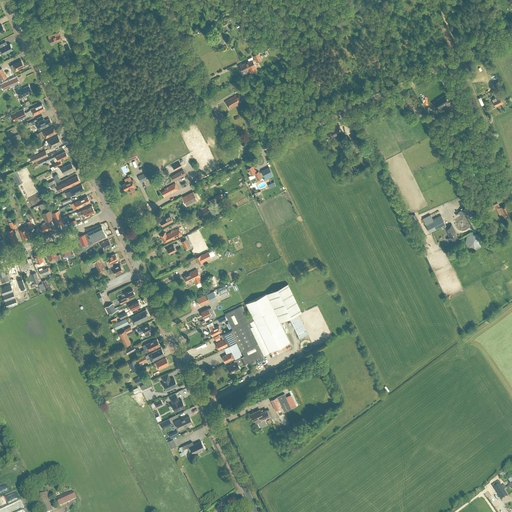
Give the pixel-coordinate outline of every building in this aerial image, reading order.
[(65,32),(70,29),(68,23),(67,23),(65,18),(61,20),(62,22),(59,23),(58,20),(53,22),(56,30),(62,27),(64,32),(65,32)] [(63,39),(60,33),(57,35),(56,33),(48,36),(49,38),(51,44),(63,39)] [(228,41),(225,33),(214,39),(216,43),(220,41),(222,44),(228,41)] [(0,50),(2,50),(3,54),(12,49),(11,46),(12,46),(10,43),(3,46),(2,43),(0,43),(0,50)] [(258,53),(253,55),(256,62),(261,60),(258,53)] [(12,64),(12,65),(10,66),(13,72),(16,71),(15,70),(24,66),(21,60),(12,64)] [(257,69),(255,65),(252,60),(249,61),(239,66),(242,71),(249,68),(250,72),(257,69)] [(19,82),(17,77),(1,84),(3,89),(19,82)] [(499,80),(493,83),(497,91),(503,88),(499,80)] [(239,89),(242,94),(247,91),(245,86),(243,86),(242,84),(238,86),(240,88),(239,89)] [(27,93),(32,91),(29,85),(22,88),(22,87),(15,90),(19,98),(27,94),(27,93)] [(225,101),(229,108),(241,101),(237,94),(225,101)] [(437,100),(433,102),(437,109),(437,108),(438,108),(439,110),(443,108),(442,108),(451,103),(445,94),(437,99),(436,99),(436,100),(437,100)] [(495,97),(492,99),(495,106),(503,103),(500,97),(496,99),(495,97)] [(33,115),(45,109),(42,103),(30,109),(33,115)] [(16,113),(12,115),(14,119),(18,118),(18,119),(26,115),(24,109),(16,113)] [(39,129),(52,123),(49,118),(37,124),(39,129)] [(331,128),(331,130),(327,132),(330,138),(337,135),(337,136),(343,133),(339,124),(331,128)] [(45,138),(56,132),(53,126),(42,131),(45,138)] [(367,147),(363,138),(360,132),(351,136),(356,146),(358,145),(362,153),(371,149),(369,146),(367,147)] [(18,133),(11,137),(14,142),(21,138),(18,133)] [(45,142),(44,144),(45,146),(46,146),(46,145),(47,145),(60,139),(57,135),(47,140),(45,141),(46,141),(45,142)] [(60,139),(47,145),(48,148),(48,149),(51,148),(61,143),(60,139)] [(40,143),(31,147),(34,153),(37,151),(36,150),(42,147),(40,143)] [(48,155),(45,149),(31,156),(33,162),(48,155)] [(58,161),(55,162),(53,163),(55,167),(62,163),(60,160),(68,157),(65,151),(56,155),(58,161)] [(124,156),(126,161),(137,156),(135,151),(124,156)] [(58,161),(56,155),(52,157),(51,154),(37,161),(39,165),(53,158),(55,162),(58,161)] [(349,165),(345,156),(340,158),(344,167),(349,165)] [(172,166),(174,170),(182,166),(179,162),(172,166)] [(64,174),(74,169),(71,163),(61,168),(64,174)] [(262,178),(261,175),(259,171),(256,172),(253,165),(247,168),(250,175),(254,173),(258,180),(262,178)] [(262,176),(264,180),(273,175),(269,166),(261,170),(264,175),(262,176)] [(185,174),(183,169),(171,175),(174,180),(185,174)] [(148,177),(146,172),(144,174),(143,173),(138,176),(141,182),(147,179),(146,178),(148,177)] [(69,186),(80,181),(77,175),(66,180),(67,182),(58,186),(60,190),(69,185),(69,186)] [(135,191),(133,186),(136,185),(133,179),(122,184),(125,190),(127,189),(130,194),(135,191)] [(164,196),(178,189),(175,183),(164,188),(165,190),(162,191),(164,196)] [(72,195),(84,189),(81,184),(69,190),(72,195)] [(198,200),(196,197),(193,192),(183,198),(187,205),(198,200)] [(87,196),(77,200),(74,202),(76,208),(90,202),(87,196)] [(485,205),(488,211),(495,208),(494,206),(498,204),(496,200),(485,205)] [(505,218),(511,215),(509,210),(509,209),(506,203),(499,206),(505,218)] [(91,205),(81,210),(77,212),(81,219),(82,220),(85,219),(84,218),(95,212),(91,205)] [(207,206),(198,210),(195,211),(198,217),(210,212),(207,206)] [(464,213),(474,231),(480,227),(468,206),(463,209),(465,213),(464,213)] [(49,210),(42,213),(46,222),(42,223),(43,224),(40,225),(43,232),(51,229),(49,222),(48,220),(52,219),(49,210)] [(55,221),(62,218),(59,210),(52,213),(55,221)] [(35,223),(30,212),(26,214),(28,220),(31,219),(31,220),(27,222),(29,228),(34,226),(33,224),(35,223)] [(415,214),(409,217),(411,221),(419,237),(425,234),(417,218),(415,214)] [(430,214),(422,218),(425,223),(433,219),(430,214)] [(170,215),(167,216),(164,217),(164,218),(160,220),(162,226),(170,222),(170,221),(173,220),(170,215)] [(446,226),(446,224),(445,224),(441,215),(433,219),(425,223),(429,231),(441,224),(443,228),(444,227),(451,241),(458,238),(455,233),(456,233),(451,224),(446,226)] [(62,218),(55,221),(57,226),(64,223),(62,218)] [(23,239),(29,236),(26,226),(19,229),(23,239)] [(87,233),(84,234),(79,236),(82,245),(92,242),(92,243),(107,236),(102,226),(87,233)] [(175,238),(182,235),(179,228),(166,234),(165,232),(160,234),(164,242),(173,238),(173,239),(175,238)] [(13,229),(7,231),(12,243),(18,241),(15,232),(14,232),(13,229)] [(185,249),(186,251),(190,249),(189,247),(191,246),(190,244),(191,244),(187,236),(184,237),(182,238),(183,241),(181,242),(185,249)] [(103,250),(111,246),(108,239),(100,243),(103,250)] [(59,246),(63,256),(70,253),(72,257),(75,256),(72,249),(69,250),(66,243),(59,246)] [(176,249),(178,248),(176,243),(173,244),(169,246),(170,246),(167,248),(169,253),(172,251),(172,252),(176,250),(176,249)] [(59,261),(62,260),(59,254),(56,255),(54,248),(46,251),(50,261),(57,258),(59,261)] [(208,251),(195,257),(198,264),(212,257),(208,251)] [(43,269),(41,265),(40,262),(43,261),(41,256),(42,256),(41,253),(40,254),(40,253),(34,255),(37,263),(39,270),(43,269)] [(115,253),(106,257),(107,260),(105,261),(108,268),(113,265),(112,263),(119,260),(115,253)] [(104,271),(97,256),(91,259),(94,263),(95,263),(100,273),(104,271)] [(27,257),(19,260),(21,265),(23,270),(30,267),(30,266),(29,263),(27,257)] [(14,262),(6,264),(10,276),(18,273),(14,262)] [(120,264),(113,268),(112,266),(107,269),(109,273),(114,271),(115,274),(123,270),(122,269),(123,269),(122,267),(121,267),(120,264)] [(3,266),(0,266),(0,278),(2,283),(5,281),(9,279),(7,273),(6,274),(5,274),(3,266)] [(39,271),(41,276),(51,272),(50,267),(39,271)] [(202,281),(200,277),(201,277),(197,268),(190,272),(190,273),(184,276),(187,282),(193,279),(196,284),(202,281)] [(39,282),(36,273),(31,274),(34,284),(39,282)] [(268,293),(281,321),(301,312),(288,283),(268,293)] [(18,303),(13,290),(11,284),(1,288),(8,306),(18,303)] [(131,296),(135,295),(132,289),(125,293),(127,297),(124,299),(123,297),(119,299),(121,303),(128,300),(128,299),(132,297),(131,296)] [(207,293),(197,298),(200,306),(210,301),(209,298),(215,295),(213,291),(207,294),(207,293)] [(252,316),(248,318),(242,305),(225,313),(232,329),(237,341),(241,350),(244,356),(247,363),(264,354),(269,352),(290,342),(281,322),(281,321),(268,293),(246,303),(252,316)] [(131,310),(140,305),(138,301),(129,305),(127,307),(128,310),(131,308),(131,310)] [(115,308),(113,303),(105,307),(109,314),(119,309),(117,307),(115,308)] [(204,318),(208,316),(210,318),(215,316),(212,310),(211,307),(208,308),(201,311),(204,318)] [(134,324),(150,317),(146,309),(130,317),(134,324)] [(308,333),(298,314),(290,318),(299,337),(308,333)] [(113,325),(116,330),(128,324),(126,318),(113,325)] [(150,335),(149,331),(151,329),(149,324),(142,328),(142,329),(139,330),(140,333),(144,331),(146,337),(150,335)] [(219,325),(214,327),(213,325),(209,327),(210,329),(212,335),(221,331),(219,325)] [(221,336),(223,339),(216,343),(219,349),(228,344),(228,345),(237,341),(232,329),(223,334),(223,335),(221,336)] [(130,344),(124,331),(119,333),(125,346),(130,344)] [(157,339),(142,345),(144,349),(141,350),(143,354),(150,350),(149,350),(160,345),(157,339)] [(224,349),(226,354),(222,356),(225,362),(234,358),(235,359),(242,356),(236,344),(224,349)] [(128,354),(136,350),(134,346),(124,351),(125,353),(124,353),(125,355),(127,354),(128,354)] [(184,353),(185,356),(196,350),(195,347),(184,353)] [(148,354),(140,358),(138,359),(140,364),(147,361),(148,362),(164,354),(161,348),(151,353),(148,354)] [(238,363),(239,363),(241,366),(247,363),(244,356),(234,361),(235,363),(227,366),(230,373),(240,368),(238,363)] [(158,368),(168,363),(165,357),(155,362),(158,368)] [(129,364),(133,372),(139,369),(135,361),(129,364)] [(166,390),(177,385),(174,377),(170,379),(168,374),(162,377),(164,382),(163,382),(166,390)] [(134,380),(136,385),(145,381),(142,376),(134,380)] [(141,386),(143,392),(152,388),(149,382),(141,386)] [(270,399),(275,410),(277,414),(283,411),(284,412),(292,409),(284,393),(270,399)] [(178,399),(176,395),(170,398),(173,403),(172,403),(175,410),(179,409),(181,408),(185,406),(181,399),(178,401),(178,399)] [(269,410),(267,411),(266,409),(261,412),(260,409),(250,413),(253,420),(260,417),(261,420),(269,416),(271,419),(273,418),(269,410)] [(187,425),(192,422),(189,416),(181,420),(181,418),(174,421),(178,430),(187,426),(187,425)] [(177,446),(173,439),(167,442),(171,449),(177,446)] [(201,441),(189,446),(188,443),(182,446),(183,449),(187,447),(189,452),(192,450),(193,453),(204,448),(201,441)] [(500,485),(494,489),(501,500),(507,497),(503,490),(501,487),(500,485)] [(48,492),(44,494),(34,498),(40,511),(51,511),(52,511),(47,501),(51,499),(48,492)] [(59,507),(76,499),(73,492),(68,495),(67,494),(55,499),(59,507)] [(234,498),(227,502),(223,504),(227,511),(230,511),(235,509),(233,505),(237,503),(234,498)]
